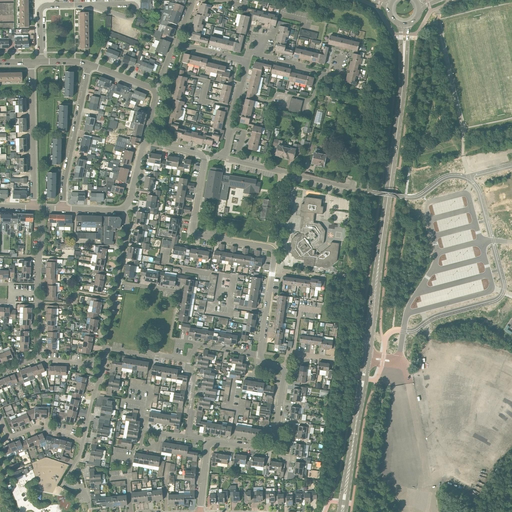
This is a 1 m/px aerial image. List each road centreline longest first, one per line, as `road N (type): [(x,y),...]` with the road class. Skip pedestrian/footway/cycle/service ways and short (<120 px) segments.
road 1 (secondary): [(342,511),(399,116),(404,25)]
road 2 (residential): [(260,355),(273,250),(193,232),(203,158)]
road 3 (residential): [(33,208),(31,61)]
road 4 (residential): [(62,208),(89,64)]
road 5 (residential): [(359,189),(223,157)]
road 6 (residential): [(196,344),(170,337),(178,292),(115,281)]
